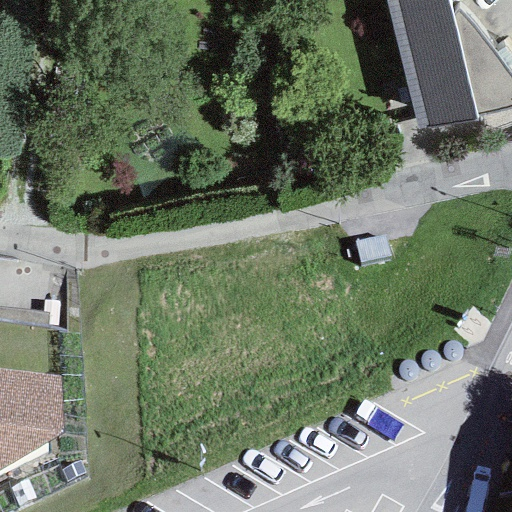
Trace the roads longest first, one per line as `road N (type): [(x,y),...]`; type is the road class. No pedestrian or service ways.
road 1 (residential): [(511,175),(131,245),(0,241)]
road 2 (residential): [(511,380),(453,511)]
